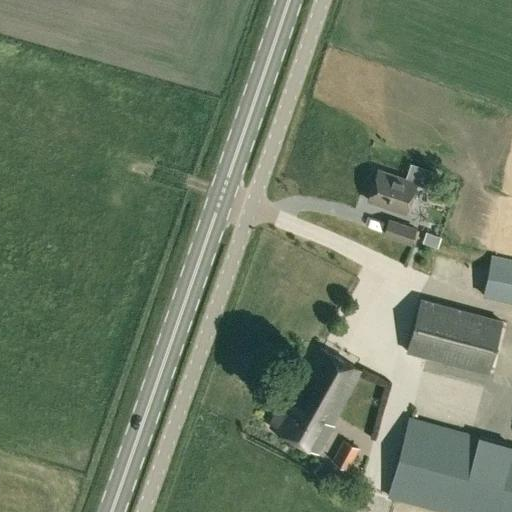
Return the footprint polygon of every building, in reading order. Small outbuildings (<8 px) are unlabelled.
[(405,211),(415,181),(377,168),(367,198),(405,211)] [(388,218),(383,231),(410,241),(414,227),(388,218)] [(511,258),(491,254),(482,295),(511,301),(511,258)] [(441,279),(451,282),(456,262),(446,260),(441,279)] [(487,372),(501,320),(420,298),(406,350),(487,372)] [(332,423),(361,369),(318,345),(289,399),(287,398),(272,426),(318,452),(333,424),(332,423)] [(424,410),(486,425),(490,405),(429,390),(424,410)] [(452,511),(511,511),(511,444),(409,417),(388,495),(452,511)] [(358,447),(343,438),(330,459),(347,468),(358,447)]
